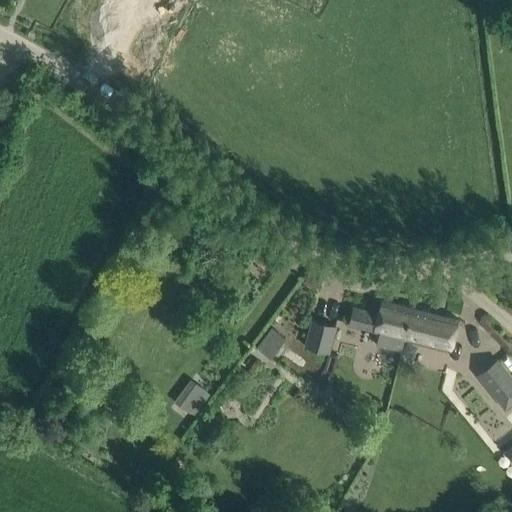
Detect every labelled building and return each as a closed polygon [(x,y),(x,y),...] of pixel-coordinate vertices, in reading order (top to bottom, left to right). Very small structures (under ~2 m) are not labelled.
[(376,344),(401,351),(404,339),(412,307),(381,299),(378,313),(352,307),(348,324),(379,332),(376,344)] [(404,339),(451,350),(459,319),(412,307),(404,339)] [(312,320),(305,346),(328,353),(336,326),(312,320)] [(272,326),(257,347),(270,357),(285,336),(272,326)] [(511,378),(497,359),(478,374),(505,408),(511,402),(511,378)] [(203,391),(189,380),(174,402),(188,412),(203,391)]
